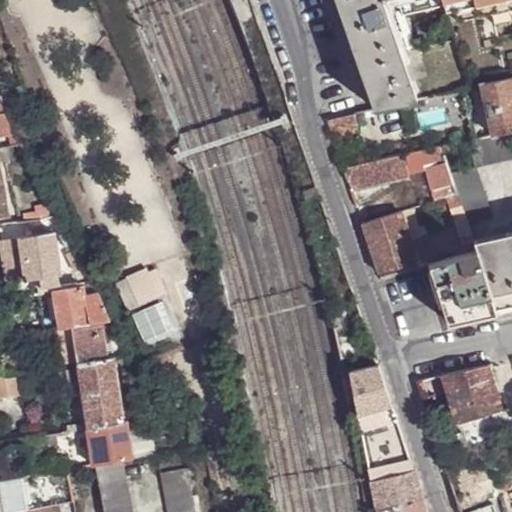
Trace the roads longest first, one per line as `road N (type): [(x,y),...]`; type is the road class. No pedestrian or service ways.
road 1 (unknown): [(97,68),(220,511)]
road 2 (residential): [(270,0),(395,371)]
road 3 (residential): [(395,371),(440,511)]
